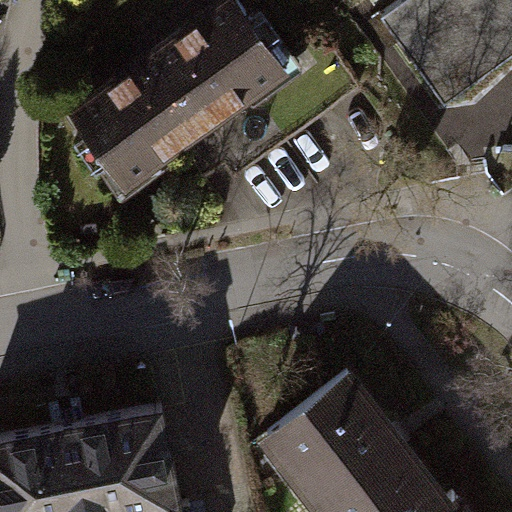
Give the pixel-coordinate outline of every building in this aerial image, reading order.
[(238,0),(211,0),(62,105),(115,179),(172,139),(282,61),(238,0)] [(511,0),(385,0),(373,9),(437,98),(511,44),(511,0)] [(282,61),(172,139),(196,175),(217,162),(227,173),(350,84),(316,38),(282,61)] [(340,368),(260,432),(324,511),(418,511),(441,494),(340,368)] [(153,401),(0,431),(0,511),(186,511),(184,501),(174,503),(153,401)] [(441,494),(418,511),(466,511),(448,489),(441,494)]
